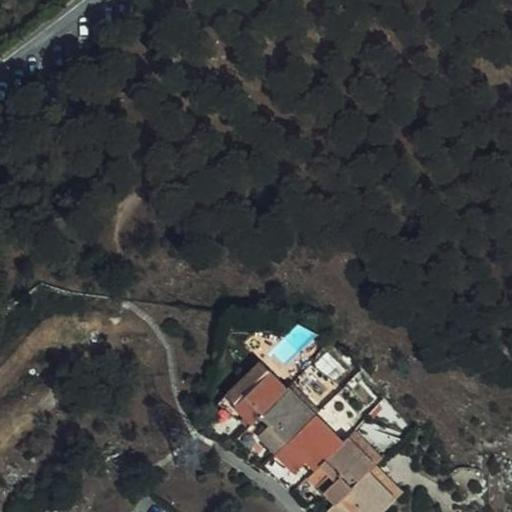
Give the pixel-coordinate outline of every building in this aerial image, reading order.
[(201,410),(221,429),(229,420),(256,392),(236,373),(201,410)] [(247,460),(288,418),(259,389),(256,392),(229,420),(238,429),(227,441),(247,460)] [(292,469),(315,445),(288,418),(247,460),(266,478),(279,465),(288,474),(292,469)] [(311,506),(342,473),(348,466),(321,439),(315,445),(292,469),(300,477),(291,487),(311,506)] [(356,511),(369,500),(342,473),(311,506),(305,511),(306,511),(356,511)]
